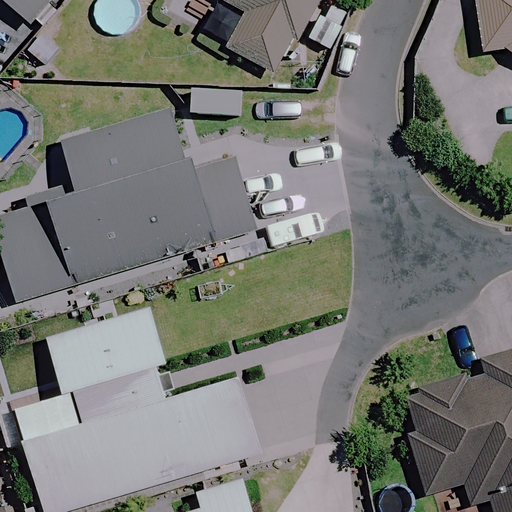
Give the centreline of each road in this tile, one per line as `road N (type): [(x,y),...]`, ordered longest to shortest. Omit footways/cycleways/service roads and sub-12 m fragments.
road 1 (residential): [(393,0),(369,86),(375,175),(400,233),(414,242)]
road 2 (residential): [(331,419),(370,317),(414,242)]
